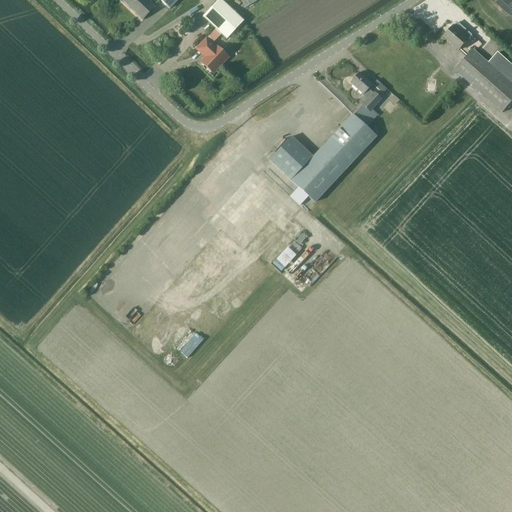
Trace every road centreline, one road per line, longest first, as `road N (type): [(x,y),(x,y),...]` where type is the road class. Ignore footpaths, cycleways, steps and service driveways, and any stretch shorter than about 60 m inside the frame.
road 1 (unclassified): [(416,0),(211,128),(195,130),(55,0)]
road 2 (track): [(72,292),(211,128)]
